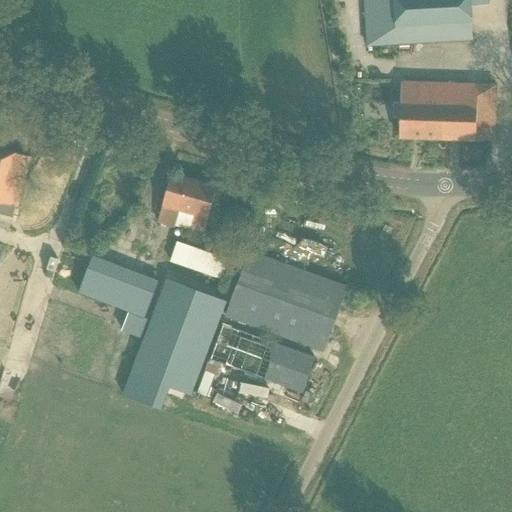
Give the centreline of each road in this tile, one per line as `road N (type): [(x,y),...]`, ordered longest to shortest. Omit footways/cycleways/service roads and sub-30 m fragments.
road 1 (secondary): [(444,186),(315,166),(0,79)]
road 2 (unclassified): [(286,511),(429,231),(444,186)]
